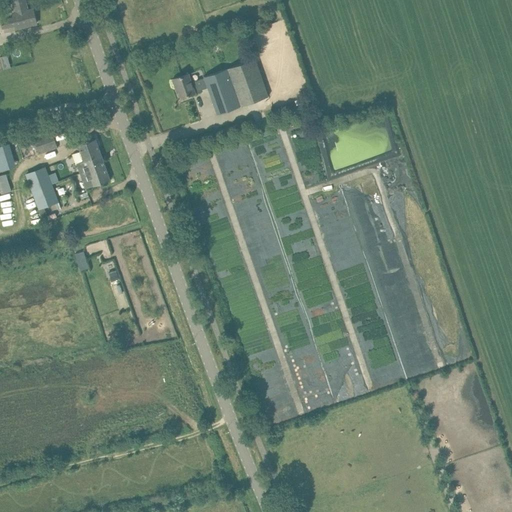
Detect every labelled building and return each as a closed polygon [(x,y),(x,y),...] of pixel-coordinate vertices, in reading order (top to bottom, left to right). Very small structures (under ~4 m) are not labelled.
[(17,29),(17,28),(36,23),(33,9),(28,10),(25,0),(13,0),(12,0),(15,14),(12,15),(13,18),(0,21),(2,29),(4,29),(5,32),(17,29)] [(217,114),(227,111),(268,96),(255,59),(204,76),(204,77),(192,82),(189,73),(172,79),(176,88),(177,87),(181,98),(196,93),(195,92),(208,87),(217,114)] [(304,97),(295,101),(297,105),(305,102),(304,97)] [(37,148),(39,154),(58,147),(53,132),(26,141),(30,150),(37,148)] [(88,167),(103,161),(95,138),(79,144),(82,151),(72,154),(75,164),(76,163),(80,174),(90,171),(88,167)] [(9,146),(0,148),(0,161),(2,171),(14,169),(9,146)] [(90,171),(80,174),(85,189),(110,180),(103,161),(88,167),(90,171)] [(32,191),(52,184),(46,166),(25,174),(32,191)] [(12,191),(6,174),(0,175),(0,188),(2,194),(12,191)] [(59,202),(52,184),(32,191),(43,221),(49,219),(45,208),(59,202)] [(84,251),(75,254),(80,271),(89,268),(84,251)] [(111,280),(118,278),(115,271),(109,273),(111,280)]
